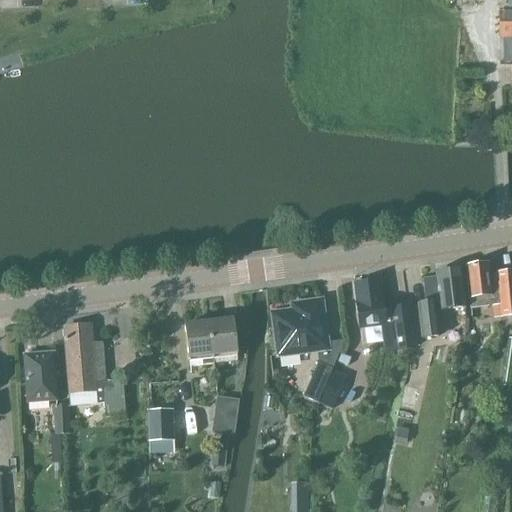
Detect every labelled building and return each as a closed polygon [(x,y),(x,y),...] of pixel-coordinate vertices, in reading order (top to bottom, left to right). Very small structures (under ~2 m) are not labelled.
[(511,0),(511,13),(499,13),(499,38),(511,38),(511,0)] [(499,303),(500,318),(511,317),(511,271),(490,274),(489,263),(466,266),(471,306),(499,303)] [(425,303),(418,303),(422,338),(438,336),(434,303),(439,303),(440,310),(464,308),(460,270),(436,273),(436,277),(422,279),(425,303)] [(383,311),(379,280),(355,283),(361,327),(394,323),(397,348),(413,346),(408,306),(393,308),(393,309),(383,311)] [(292,311),(271,314),(277,358),(317,352),(329,351),(328,343),(322,300),(299,303),(300,309),(292,311)] [(232,321),(208,324),(212,359),(236,356),(232,321)] [(208,324),(185,327),(189,362),(202,360),(203,366),(213,365),(212,359),(208,324)] [(105,421),(125,419),(122,382),(105,383),(102,353),(93,354),(91,326),(64,328),(71,408),(103,405),(105,421)] [(511,388),(511,381),(511,339),(507,339),(500,386),(511,388)] [(53,354),(23,356),(26,403),(57,401),(53,354)] [(331,373),(316,366),(301,401),(316,407),(331,373)] [(405,386),(402,406),(415,409),(419,389),(405,386)] [(263,407),(271,409),(273,398),(265,397),(263,407)] [(239,401),(216,398),(212,434),(234,437),(239,401)] [(68,406),(54,407),(56,435),(56,436),(61,436),(62,436),(70,435),(68,406)] [(173,411),(148,412),(149,443),(174,442),(173,411)] [(395,441),(406,443),(408,430),(397,428),(395,441)] [(213,442),(211,467),(225,468),(227,443),(213,442)] [(308,484),(293,484),(293,496),(308,496),(308,484)] [(213,504),(215,486),(204,485),(203,503),(213,504)] [(26,508),(37,508),(40,508),(39,497),(24,498),(24,508),(26,508)]
